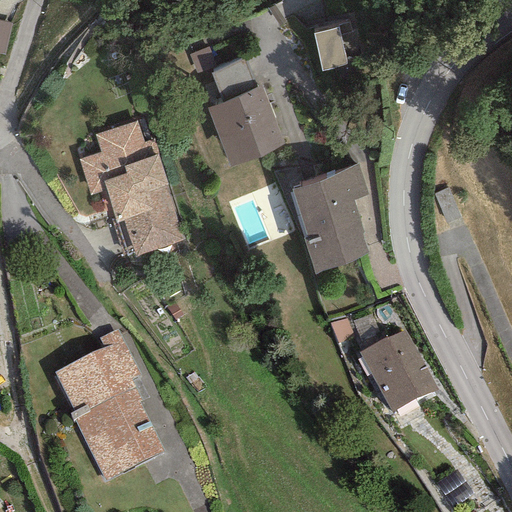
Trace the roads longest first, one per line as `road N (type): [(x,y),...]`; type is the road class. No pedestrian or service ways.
road 1 (tertiary): [(511,457),(429,308),(404,204),(416,121),(431,94),(477,36),(511,10)]
road 2 (residential): [(0,139),(104,284)]
road 3 (track): [(112,0),(55,49),(0,127)]
road 4 (residential): [(34,0),(0,116)]
